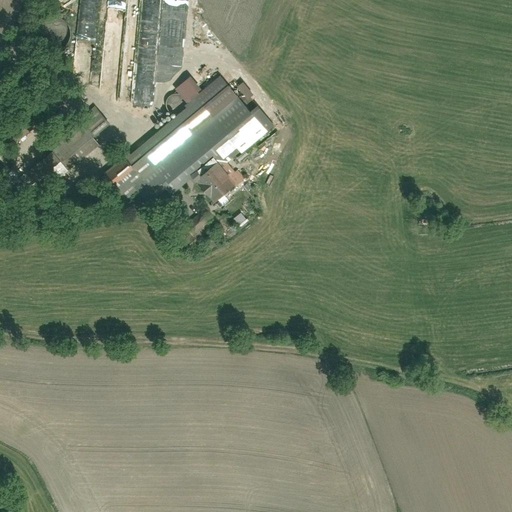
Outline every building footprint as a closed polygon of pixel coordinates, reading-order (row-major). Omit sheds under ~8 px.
[(123,90),(128,0),(111,0),(106,89),(123,90)] [(94,72),(97,10),(85,9),(85,17),(80,17),(79,37),(83,37),(82,71),(94,72)] [(241,85),(251,99),(258,94),(247,80),(241,85)] [(192,103),(192,101),(192,98),(191,95),(190,93),(188,91),(186,89),(184,88),(181,88),(178,88),(176,89),(173,90),(171,92),(170,94),(168,96),(168,99),(168,101),(168,104),(169,106),(171,109),(173,110),(175,112),(178,113),(180,113),(183,112),(186,111),(188,110),(190,108),(191,106),(192,103)] [(104,170),(118,187),(210,110),(202,99),(136,154),(131,147),(104,170)] [(115,115),(104,108),(97,117),(109,125),(115,115)] [(0,130),(0,132),(7,141),(30,121),(22,112),(0,130)] [(256,114),(232,134),(246,150),(270,131),(256,114)] [(172,193),(229,144),(205,117),(151,164),(153,167),(132,185),(146,201),(165,185),(172,193)] [(49,146),(67,167),(97,142),(79,121),(49,146)] [(194,178),(215,201),(235,183),(215,160),(194,178)] [(203,205),(183,222),(195,235),(214,218),(203,205)] [(244,212),(237,218),(241,224),(249,217),(244,212)]
